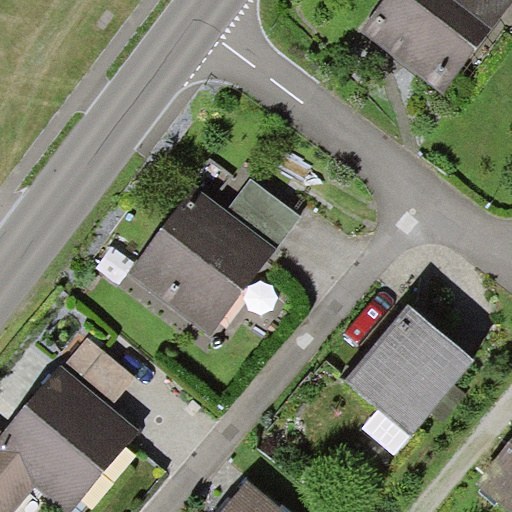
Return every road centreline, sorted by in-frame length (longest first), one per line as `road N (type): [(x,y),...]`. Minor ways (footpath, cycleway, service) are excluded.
road 1 (residential): [(199,16),(511,267)]
road 2 (tertiary): [(199,16),(0,275)]
